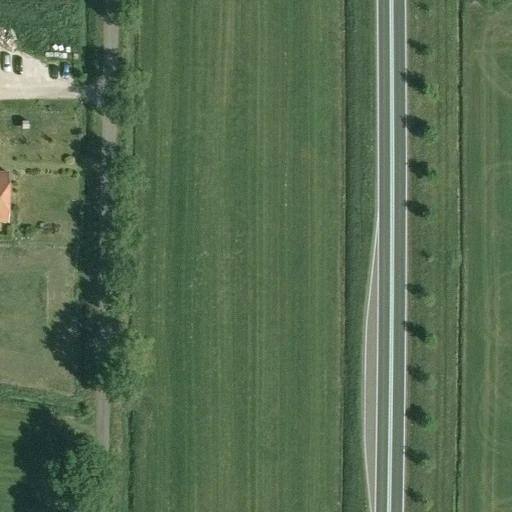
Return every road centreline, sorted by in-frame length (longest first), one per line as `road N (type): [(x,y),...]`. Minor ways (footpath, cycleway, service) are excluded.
road 1 (unclassified): [(103,511),(112,0)]
road 2 (trunk): [(387,511),(388,0)]
